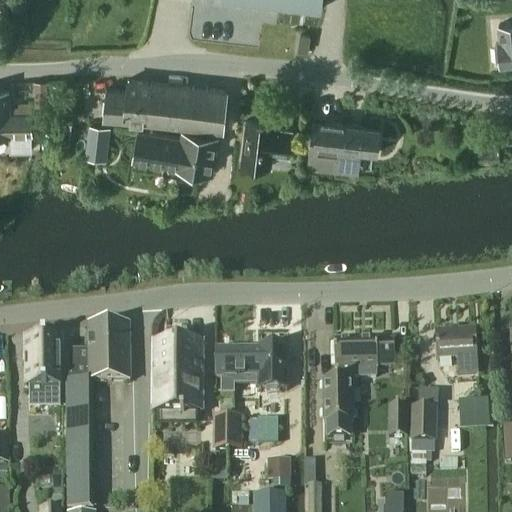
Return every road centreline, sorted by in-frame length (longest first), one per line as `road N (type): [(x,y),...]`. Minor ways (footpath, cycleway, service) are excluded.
road 1 (unclassified): [(0,73),(232,65),(511,104)]
road 2 (tertiary): [(139,300),(511,277)]
road 3 (unclassified): [(141,511),(139,300)]
road 4 (tertiary): [(0,315),(139,300)]
road 5 (unknown): [(317,292),(312,419)]
